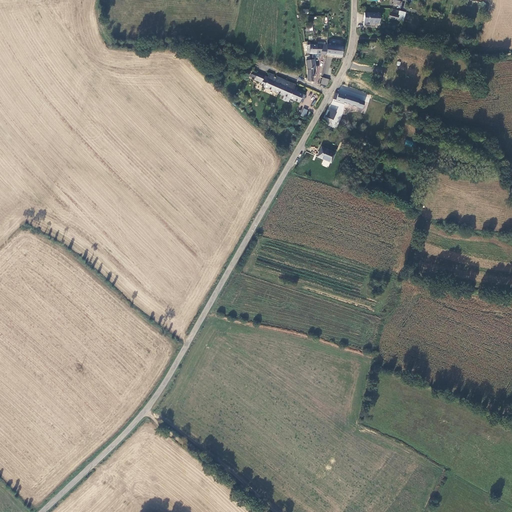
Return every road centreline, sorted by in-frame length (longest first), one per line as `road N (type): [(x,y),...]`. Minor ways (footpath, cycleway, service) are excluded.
road 1 (unclassified): [(42,511),(129,429),(174,366),(346,62),(354,0)]
road 2 (track): [(96,0),(101,27),(114,39),(233,46),(329,94)]
road 3 (track): [(511,53),(352,36)]
road 4 (track): [(145,411),(265,511)]
